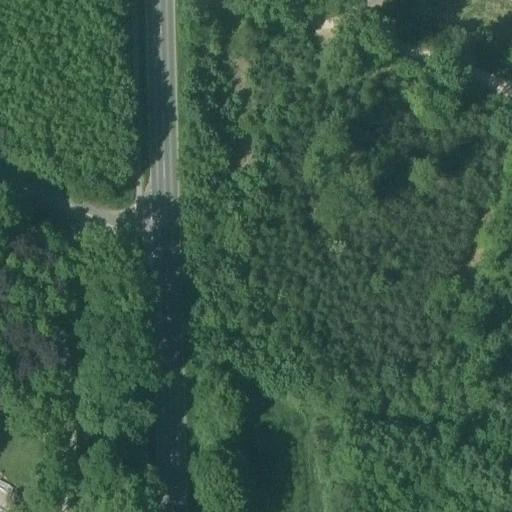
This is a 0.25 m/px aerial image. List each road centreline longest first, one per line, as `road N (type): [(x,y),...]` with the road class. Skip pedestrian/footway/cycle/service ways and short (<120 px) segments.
road 1 (secondary): [(163,0),(167,257)]
road 2 (secondary): [(167,257),(174,511)]
road 3 (residential): [(0,168),(167,257)]
